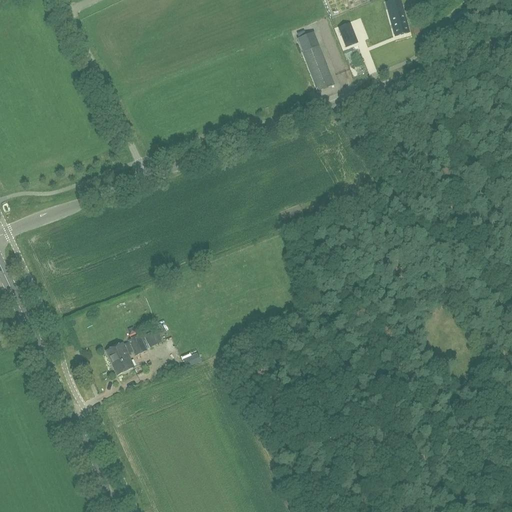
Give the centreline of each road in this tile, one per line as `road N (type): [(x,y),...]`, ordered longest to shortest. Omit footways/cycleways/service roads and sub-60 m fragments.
road 1 (unclassified): [(145,178),(511,37)]
road 2 (secondary): [(113,511),(0,266)]
road 3 (unclassified): [(145,178),(61,0)]
road 4 (unclassified): [(0,236),(145,178)]
